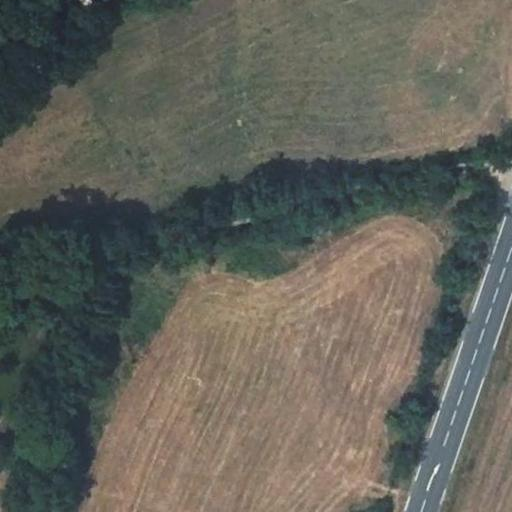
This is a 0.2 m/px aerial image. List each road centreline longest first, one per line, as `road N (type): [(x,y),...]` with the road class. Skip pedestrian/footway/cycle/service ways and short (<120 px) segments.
road 1 (unknown): [(511,145),(251,185),(161,214)]
road 2 (primary): [(511,249),(422,511)]
